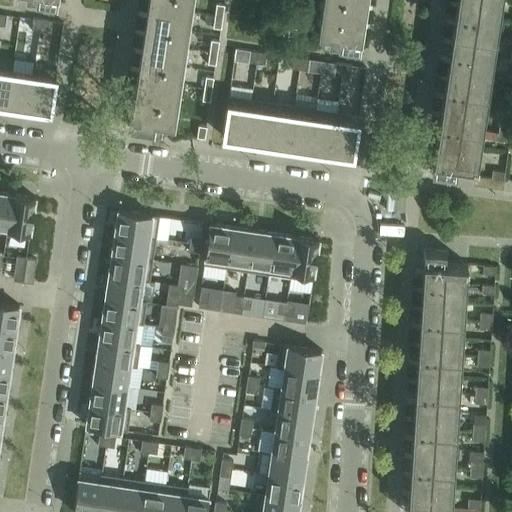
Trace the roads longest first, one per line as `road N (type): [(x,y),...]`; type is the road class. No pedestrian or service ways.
road 1 (residential): [(80,161),(362,201),(343,511)]
road 2 (residential): [(30,511),(80,161)]
